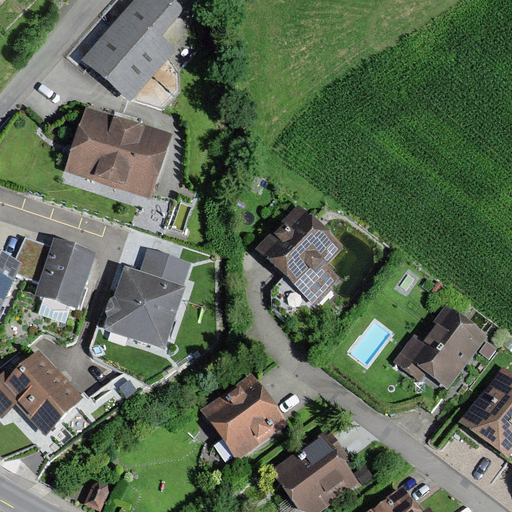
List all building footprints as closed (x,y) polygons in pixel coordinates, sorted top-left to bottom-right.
[(185,16),(166,0),(140,0),(83,64),(130,107),(176,55),(161,42),(185,16)] [(173,141),(86,112),(65,176),(152,205),(173,141)] [(326,268),(343,250),(299,209),(256,257),(314,310),(341,282),(326,268)] [(77,312),(93,262),(56,250),(40,300),(77,312)] [(139,278),(126,273),(104,337),(165,358),(187,294),(183,293),(192,267),(147,252),(139,278)] [(0,317),(21,270),(0,260),(0,317)] [(486,340),(448,314),(407,372),(445,399),(486,340)] [(83,405),(39,358),(4,391),(47,438),(83,405)] [(291,421),(258,375),(205,413),(238,458),(291,421)] [(511,452),(511,380),(506,376),(465,431),(505,461),(511,452)] [(344,463),(328,440),(277,477),(301,511),(308,511),(351,481),(340,466),(344,463)] [(96,483),(85,508),(93,511),(101,511),(112,490),(96,483)] [(413,511),(403,498),(384,511),(413,511)]
